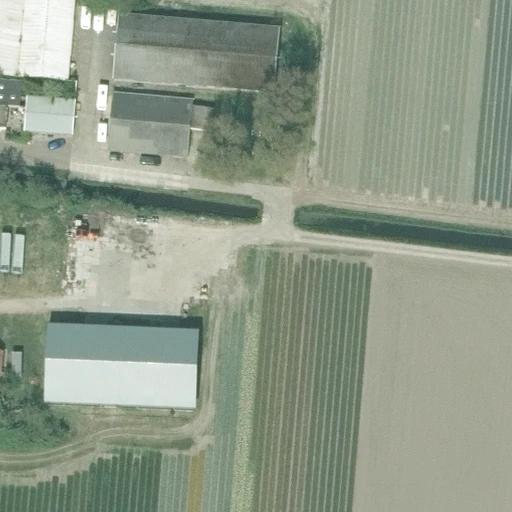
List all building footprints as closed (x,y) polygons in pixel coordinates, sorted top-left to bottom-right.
[(0,0),(0,78),(66,84),(74,0),(0,0)] [(273,95),(278,31),(118,17),(112,82),(273,95)] [(19,100),(21,84),(0,82),(0,130),(4,131),(6,108),(26,109),(24,133),(72,137),(74,103),(26,100),(26,101),(19,100)] [(187,158),(192,102),(111,95),(108,152),(187,158)] [(0,234),(55,239),(57,219),(0,213),(0,234)] [(48,328),(45,406),(193,412),(196,334),(48,328)]
